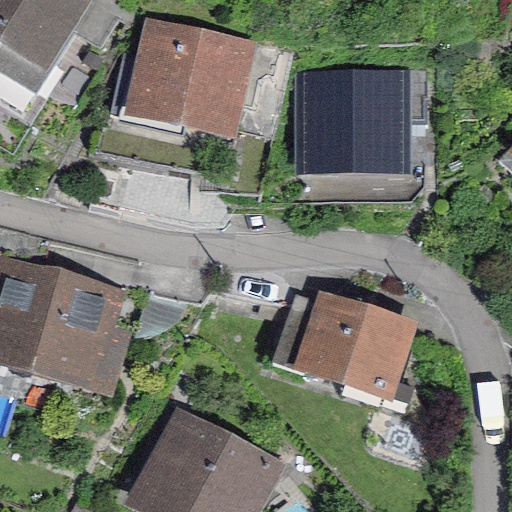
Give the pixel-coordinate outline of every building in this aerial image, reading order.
[(0,0),(0,61),(68,101),(125,0),(0,0)] [(265,141),(281,49),(160,29),(144,121),(265,141)] [(309,83),(316,185),(439,177),(433,75),(309,83)] [(0,375),(129,402),(149,305),(7,276),(0,307),(0,375)] [(436,333),(330,302),(306,386),(412,416),(436,333)] [(277,511),(294,479),(184,424),(139,511),(277,511)]
